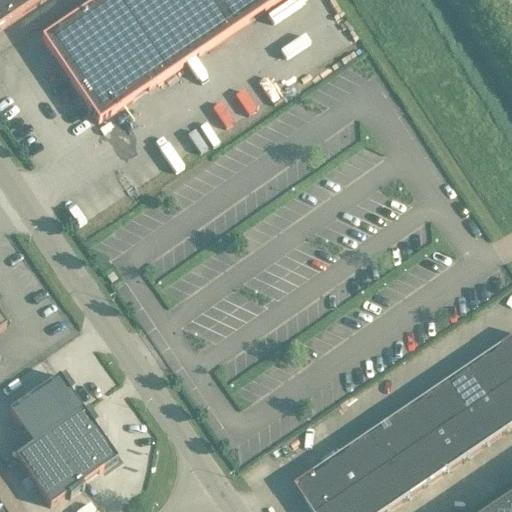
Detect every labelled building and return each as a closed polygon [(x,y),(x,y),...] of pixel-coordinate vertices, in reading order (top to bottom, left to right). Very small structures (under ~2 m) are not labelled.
[(0,0),(0,29),(43,0),(0,0)] [(98,125),(283,0),(101,0),(41,41),(98,125)] [(240,93),(227,103),(245,125),(257,114),(240,93)] [(117,279),(112,272),(106,277),(111,283),(117,279)] [(369,482),(388,511),(389,511),(511,429),(511,341),(328,465),(349,496),(369,482)] [(71,499),(70,497),(80,490),(81,492),(83,490),(81,486),(116,461),(93,428),(97,425),(95,423),(93,425),(86,414),(88,413),(86,411),(83,414),(69,395),(73,392),(72,390),(70,391),(63,381),(64,380),(63,378),(59,380),(58,378),(8,413),(32,446),(14,459),(49,508),(66,496),(69,500),(71,499)] [(324,511),(349,496),(328,465),(295,488),(310,511),(324,511)] [(388,511),(369,482),(349,496),(324,511),(388,511)] [(95,490),(75,506),(80,511),(90,511),(104,500),(95,490)]
